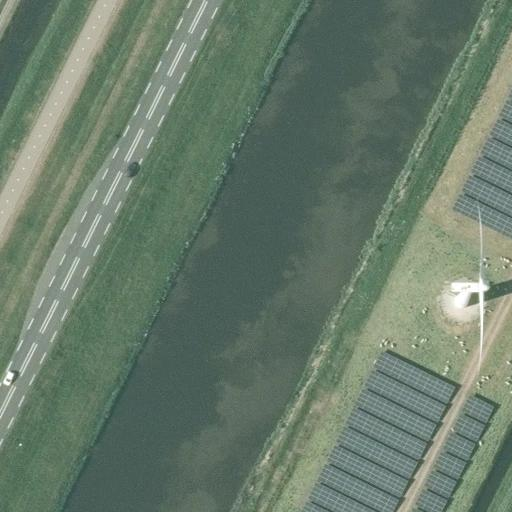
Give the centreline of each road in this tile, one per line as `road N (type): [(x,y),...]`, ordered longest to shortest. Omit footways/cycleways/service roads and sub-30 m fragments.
road 1 (primary): [(0,414),(206,0)]
road 2 (unclassified): [(108,0),(0,217)]
